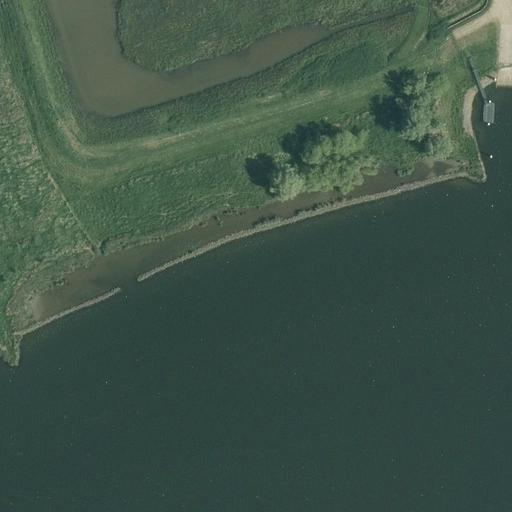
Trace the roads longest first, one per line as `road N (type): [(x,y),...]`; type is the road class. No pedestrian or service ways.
road 1 (track): [(424,0),(423,19),(397,65),(113,156),(70,148),(54,128),(20,0)]
road 2 (track): [(397,65),(494,22),(502,0)]
